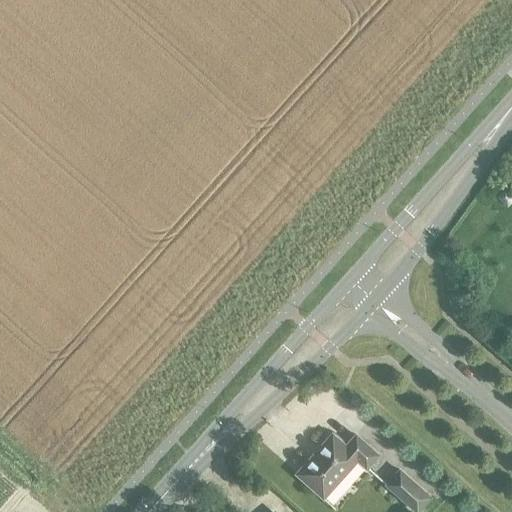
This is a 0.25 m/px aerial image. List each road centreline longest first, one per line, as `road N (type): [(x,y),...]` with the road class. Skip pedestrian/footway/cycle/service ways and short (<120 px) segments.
road 1 (tertiary): [(148,511),(364,290)]
road 2 (tertiary): [(364,290),(511,110)]
road 3 (residential): [(511,424),(364,290)]
